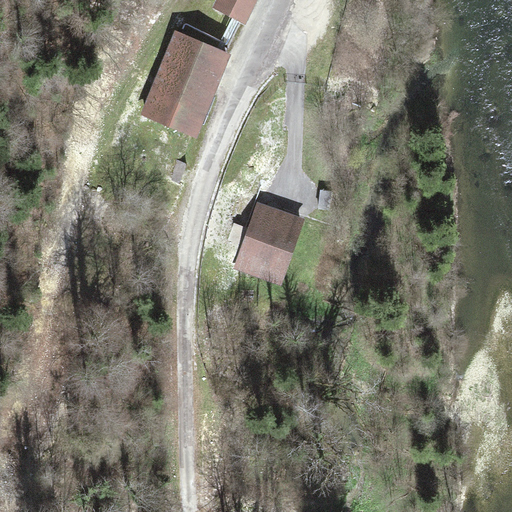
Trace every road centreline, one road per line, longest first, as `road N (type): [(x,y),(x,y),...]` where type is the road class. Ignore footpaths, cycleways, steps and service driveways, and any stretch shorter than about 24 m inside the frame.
road 1 (track): [(179,0),(140,60),(83,179),(5,511)]
road 2 (unclassified): [(283,0),(191,230),(183,337),(188,511)]
